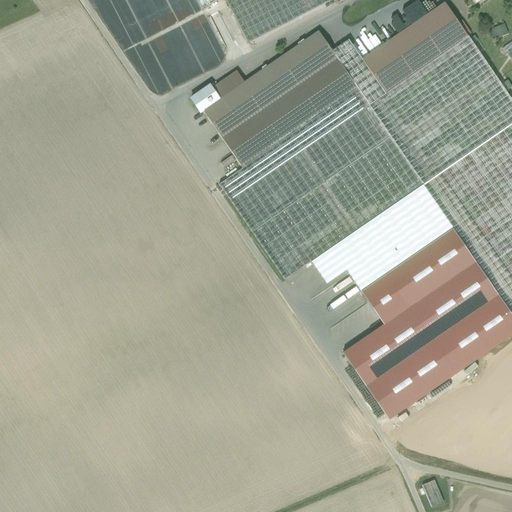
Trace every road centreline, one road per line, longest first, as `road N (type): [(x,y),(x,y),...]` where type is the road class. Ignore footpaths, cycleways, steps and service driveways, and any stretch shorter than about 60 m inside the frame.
road 1 (track): [(400,463),(82,0)]
road 2 (track): [(358,0),(154,105)]
